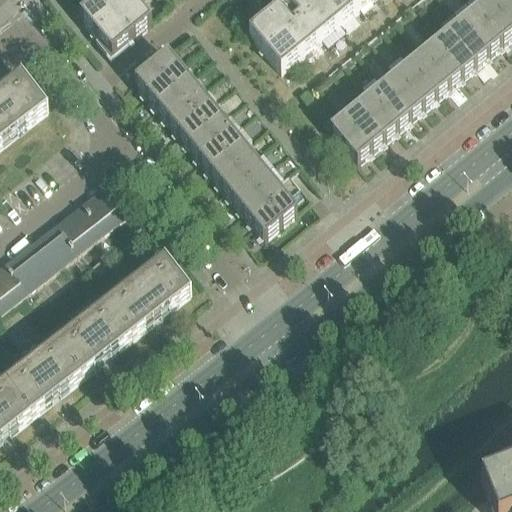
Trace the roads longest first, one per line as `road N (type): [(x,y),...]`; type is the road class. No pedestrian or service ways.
road 1 (secondary): [(511,126),(271,324)]
road 2 (secondary): [(271,324),(32,511)]
road 3 (secondary): [(294,355),(511,164)]
road 4 (secondary): [(95,511),(294,355)]
road 5 (residential): [(123,150),(271,324)]
road 6 (residential): [(0,52),(27,31),(123,150)]
road 7 (residential): [(0,247),(123,150)]
